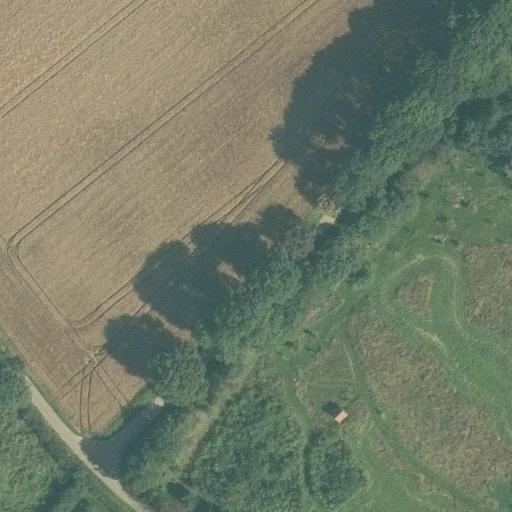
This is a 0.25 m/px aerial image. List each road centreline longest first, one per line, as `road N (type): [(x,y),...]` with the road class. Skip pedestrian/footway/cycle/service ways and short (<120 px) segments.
road 1 (unclassified): [(99,465),(385,149),(507,0)]
road 2 (unclassified): [(99,465),(0,352)]
